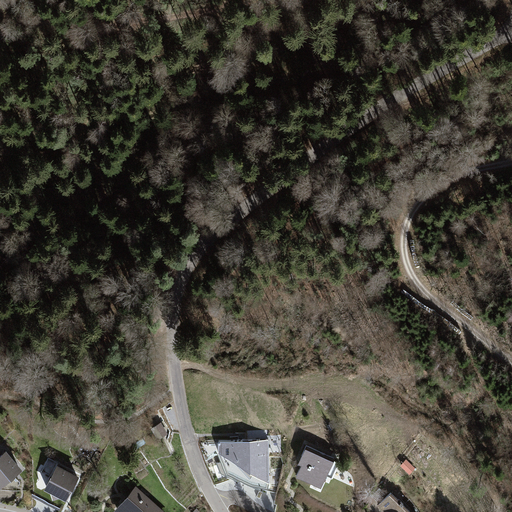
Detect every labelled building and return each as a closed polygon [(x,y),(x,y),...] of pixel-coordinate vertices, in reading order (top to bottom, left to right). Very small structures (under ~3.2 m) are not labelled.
[(169,433),(162,422),(151,428),(157,440),(169,433)] [(268,439),(219,441),(218,452),(227,474),(250,485),(267,488),(269,482),(268,439)] [(336,457),(307,444),(298,463),(302,464),(296,477),(321,488),(336,457)] [(5,449),(0,453),(0,486),(0,487),(22,468),(5,449)] [(415,468),(406,460),(400,466),(409,474),(415,468)] [(79,475),(57,463),(43,488),(50,492),(52,498),(58,496),(66,500),(79,475)] [(114,510),(116,511),(165,511),(136,485),(114,510)] [(411,511),(390,491),(375,506),(380,511),(411,511)]
